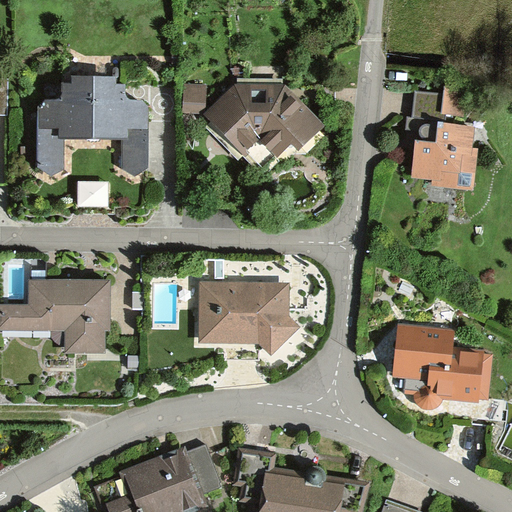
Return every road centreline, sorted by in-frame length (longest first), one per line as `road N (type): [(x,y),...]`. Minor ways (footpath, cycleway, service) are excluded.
road 1 (residential): [(354,242),(0,234)]
road 2 (residential): [(0,492),(101,435),(161,414),(243,404),(329,408)]
road 3 (residential): [(377,0),(354,242)]
road 4 (residential): [(329,408),(511,507)]
road 5 (residential): [(354,242),(329,408)]
